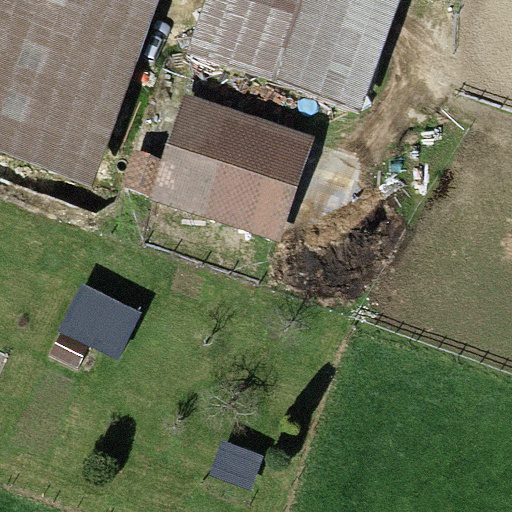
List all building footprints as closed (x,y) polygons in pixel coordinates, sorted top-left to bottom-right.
[(0,0),(0,150),(92,183),(156,0),(0,0)] [(398,0),(205,0),(187,53),(359,113),(398,0)] [(315,134),(182,93),(149,199),(282,240),(315,134)] [(142,313),(83,284),(60,331),(119,360),(142,313)] [(263,460),(222,442),(207,477),(249,494),(263,460)]
